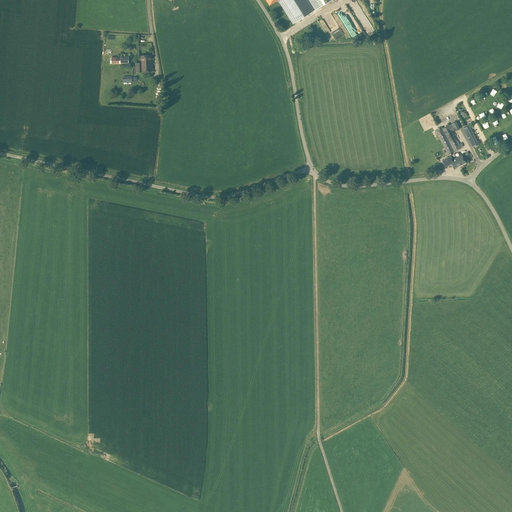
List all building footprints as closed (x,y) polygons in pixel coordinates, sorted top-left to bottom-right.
[(327,2),(330,0),(278,0),(293,24),(327,2)] [(141,56),(141,63),(136,63),(136,71),(140,72),(142,72),(142,71),(151,71),(151,55),(141,56)] [(456,121),(451,124),(454,131),(460,129),(456,121)] [(449,125),(440,130),(439,127),(435,129),(437,132),(436,132),(444,148),(448,155),(463,147),(461,143),(459,144),(449,125)] [(463,128),(472,147),(478,145),(480,144),(478,141),(477,141),(469,125),(463,128)] [(453,159),(457,167),(465,162),(462,155),(461,155),(453,159)] [(457,167),(453,159),(451,156),(442,160),(445,167),(451,164),(454,169),(457,167)]
